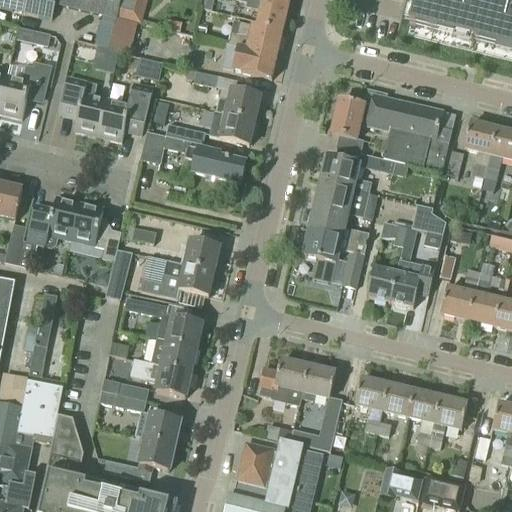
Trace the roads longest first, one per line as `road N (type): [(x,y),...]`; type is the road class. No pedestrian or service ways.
road 1 (residential): [(247,314),(511,375)]
road 2 (residential): [(247,314),(309,54)]
road 3 (residential): [(511,105),(309,54)]
road 4 (residential): [(199,511),(247,314)]
road 5 (residential): [(125,186),(0,155)]
road 6 (unknown): [(27,162),(55,40)]
